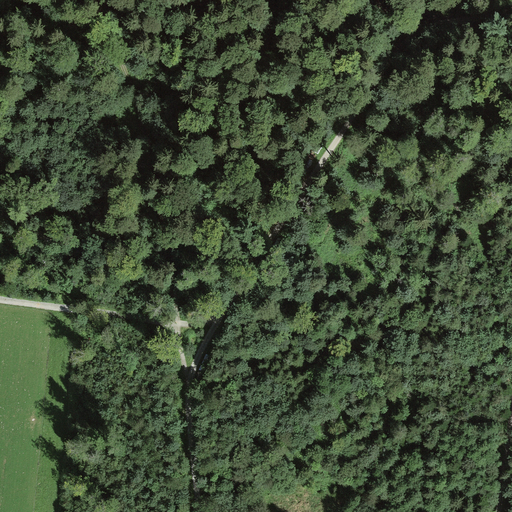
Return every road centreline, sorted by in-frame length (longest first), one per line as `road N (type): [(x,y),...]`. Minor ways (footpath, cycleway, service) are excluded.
road 1 (track): [(511,8),(462,21),(435,18),(405,37),(213,319),(186,382)]
road 2 (track): [(92,0),(146,136),(174,316)]
road 3 (track): [(0,299),(213,319)]
road 4 (track): [(0,110),(142,121)]
road 5 (track): [(186,382),(200,511)]
